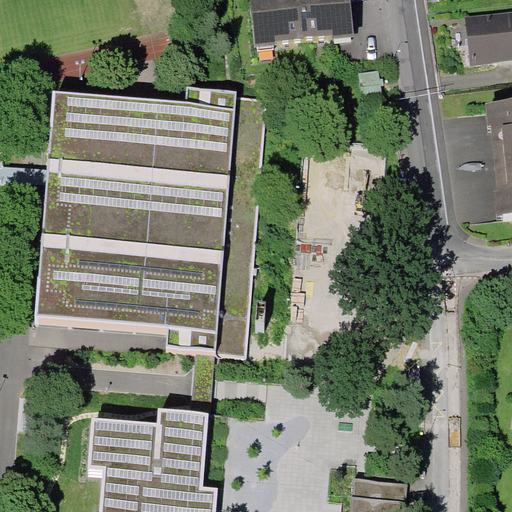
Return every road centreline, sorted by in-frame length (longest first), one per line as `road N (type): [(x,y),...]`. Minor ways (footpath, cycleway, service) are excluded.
road 1 (residential): [(400,0),(436,264)]
road 2 (residential): [(436,264),(445,511)]
